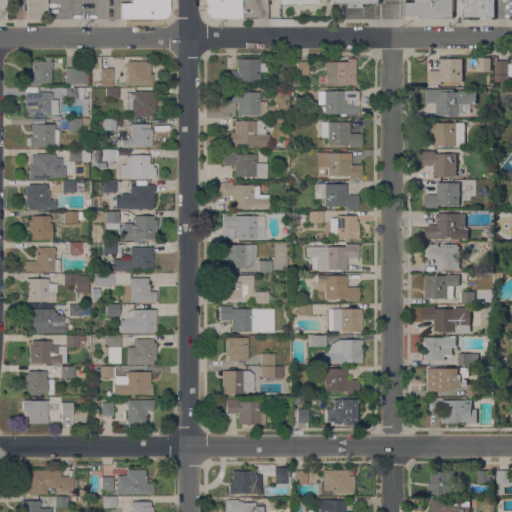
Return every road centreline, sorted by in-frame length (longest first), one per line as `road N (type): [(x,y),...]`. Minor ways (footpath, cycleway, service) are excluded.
road 1 (tertiary): [(186,511),(187,0)]
road 2 (residential): [(511,36),(0,37)]
road 3 (tertiary): [(511,444),(0,444)]
road 4 (residential): [(391,511),(391,36)]
